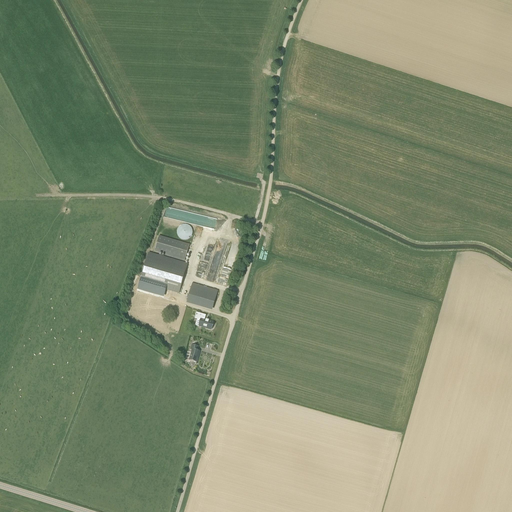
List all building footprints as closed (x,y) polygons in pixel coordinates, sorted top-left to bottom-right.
[(184,240),(186,240),(187,240),(188,239),(189,239),(190,238),(191,237),(192,236),(192,234),(192,233),(192,232),(192,230),(192,229),(191,228),(190,227),(189,226),(188,225),(187,225),(186,225),(184,225),(183,225),(182,225),(181,226),(179,227),(179,228),(178,229),(177,230),(177,231),(177,232),(177,234),(177,235),(178,236),(179,237),(180,238),(181,239),(182,240),(183,240),(184,240)] [(185,260),(189,245),(159,236),(155,251),(185,260)] [(179,294),(187,265),(148,254),(141,278),(167,286),(165,290),(179,294)] [(205,277),(207,269),(200,267),(197,275),(205,277)] [(213,307),(218,291),(192,284),(188,300),(213,307)] [(186,310),(188,305),(182,303),(178,318),(187,320),(189,311),(186,310)] [(196,312),(194,319),(200,320),(198,326),(211,330),(213,322),(205,320),(206,315),(196,312)] [(197,362),(200,352),(197,351),(198,347),(192,345),(190,350),(192,350),(189,360),(197,362)]
